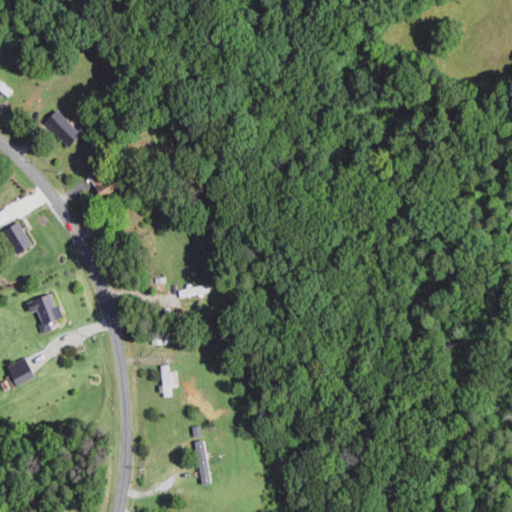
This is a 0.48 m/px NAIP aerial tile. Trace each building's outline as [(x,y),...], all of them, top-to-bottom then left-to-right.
[(45,120),(69,145),(82,133),(58,108),(45,120)] [(0,223),(1,224),(12,217),(5,207),(0,210),(0,223)] [(5,228),(16,253),(32,245),(21,221),(5,228)] [(179,287),(180,295),(210,292),(209,284),(179,287)] [(37,310),(45,332),(53,329),(50,322),(62,317),(52,292),(27,301),(31,312),(37,310)] [(17,385),(35,377),(27,357),(9,366),(17,385)]
